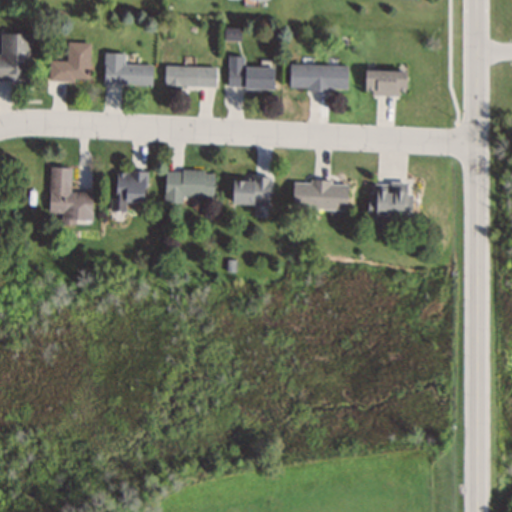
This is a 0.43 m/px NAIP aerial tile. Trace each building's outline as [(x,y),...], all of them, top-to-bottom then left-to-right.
[(0,78),(30,79),(30,33),(0,32),(0,78)] [(48,79),(88,79),(88,42),(66,41),(66,60),(48,60),(48,79)] [(152,63),(123,63),(123,52),(103,52),(102,83),(152,84),(152,63)] [(226,86),(274,87),(274,62),(262,62),(261,65),(243,65),(243,55),(227,55),(226,86)] [(288,88),(347,89),(347,64),(288,63),(288,88)] [(163,85),(214,86),(214,65),(163,65),(163,85)] [(362,94),(405,94),(405,70),(362,70),(362,94)] [(46,213),(55,214),(54,221),(90,222),(92,191),(69,190),(70,167),(49,166),(46,213)] [(181,195),(213,195),(213,170),(164,169),(164,200),(181,201),(181,195)] [(145,171),(113,170),(112,209),(123,209),(123,200),(144,200),(145,171)] [(229,204),(268,204),(268,176),(229,176),(229,204)] [(346,209),(347,181),(291,180),(290,208),(346,209)] [(366,222),(409,222),(410,181),(367,181),(366,222)]
